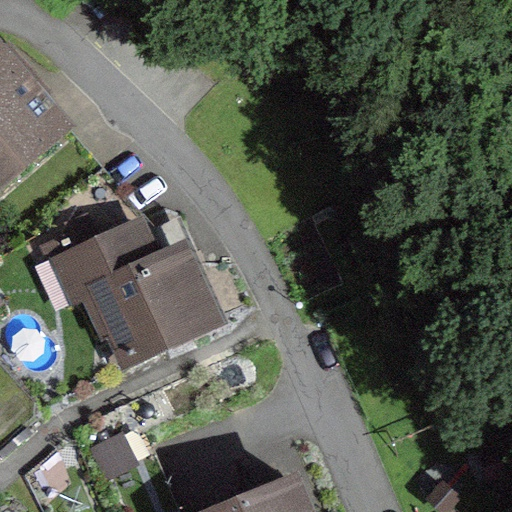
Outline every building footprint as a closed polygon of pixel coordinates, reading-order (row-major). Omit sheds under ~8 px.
[(0,179),(53,134),(33,110),(39,105),(0,59),(0,179)] [(79,256),(97,293),(181,255),(168,228),(144,239),(139,228),(79,256)] [(190,273),(181,255),(97,293),(116,333),(128,360),(220,318),(201,281),(190,273)] [(116,333),(97,293),(84,299),(103,339),(116,333)] [(221,511),(306,511),(294,482),(221,511)]
